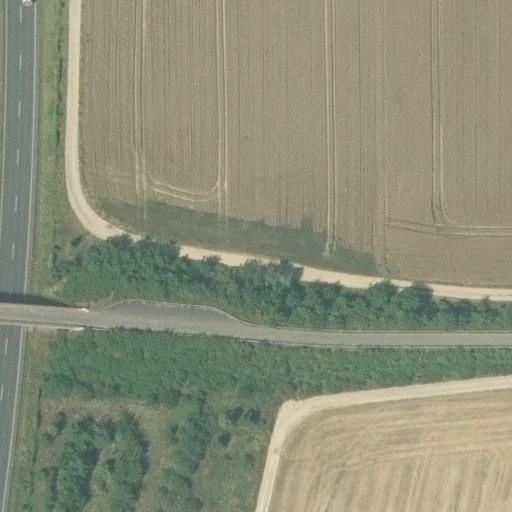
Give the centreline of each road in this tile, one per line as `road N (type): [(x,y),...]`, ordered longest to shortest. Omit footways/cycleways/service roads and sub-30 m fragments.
road 1 (track): [(79,0),(76,176),(93,228),(118,245),(223,252),(294,275),(511,293)]
road 2 (unclassified): [(511,339),(253,339),(0,317)]
road 3 (primary): [(0,449),(24,105),(23,0)]
road 4 (track): [(511,381),(329,399),(292,410),(261,511)]
